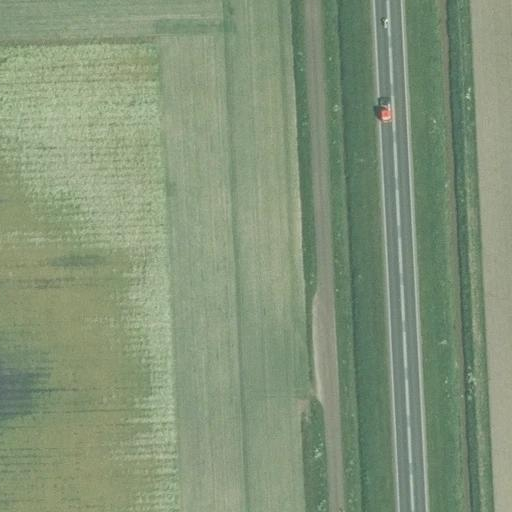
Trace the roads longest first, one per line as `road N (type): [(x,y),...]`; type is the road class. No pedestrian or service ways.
road 1 (unclassified): [(333,511),(308,0)]
road 2 (trunk): [(412,511),(387,0)]
